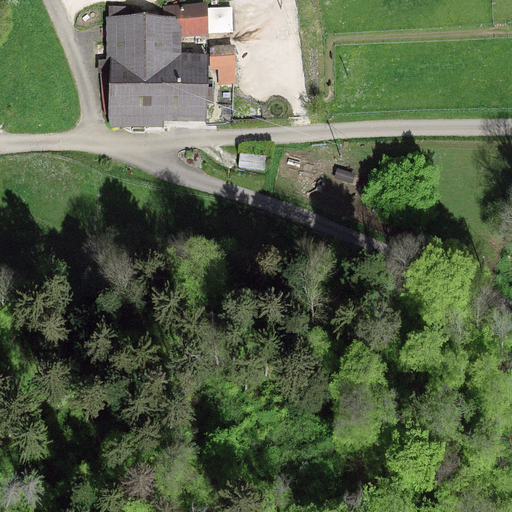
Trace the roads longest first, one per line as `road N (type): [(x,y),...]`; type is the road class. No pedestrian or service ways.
road 1 (track): [(511,306),(179,170),(151,146)]
road 2 (unclassified): [(151,146),(511,130)]
road 3 (track): [(95,143),(87,95),(51,0)]
